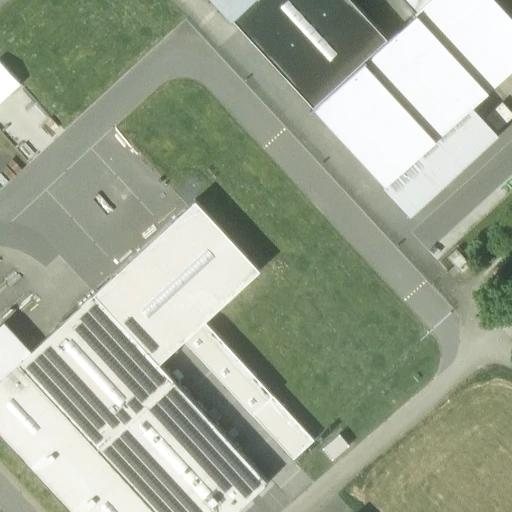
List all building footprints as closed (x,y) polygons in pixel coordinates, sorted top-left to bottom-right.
[(215,0),(231,17),(249,0),(215,0)] [(383,33),(352,0),(249,0),(231,17),(313,106),(364,59),(387,38),(383,33)] [(419,0),(412,7),(486,87),(511,63),(511,16),(497,0),(419,0)] [(387,38),(364,59),(434,135),(470,102),(486,87),(412,7),(383,33),(387,38)] [(0,105),(25,82),(0,57),(0,105)] [(364,59),(313,106),(383,182),(410,157),(434,135),(364,59)] [(434,135),(410,157),(436,186),(497,130),(470,102),(434,135)] [(147,218),(174,191),(116,134),(89,161),(147,218)] [(436,186),(410,157),(383,182),(410,210),(436,186)] [(193,202),(94,293),(159,364),(185,341),(205,322),(259,273),(193,202)] [(26,356),(18,362),(97,448),(173,378),(159,364),(94,293),(26,356)] [(205,322),(185,341),(295,461),(315,442),(205,322)] [(234,511),(268,482),(173,378),(97,448),(18,362),(26,356),(0,327),(0,434),(71,511),(234,511)] [(222,417),(213,408),(207,413),(216,422),(222,417)] [(266,468),(258,459),(255,462),(263,471),(266,468)]
